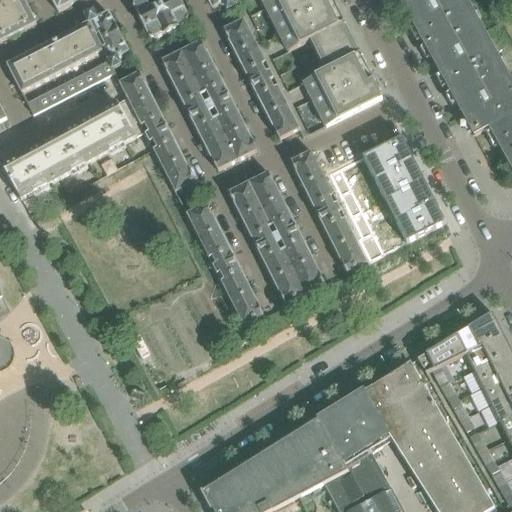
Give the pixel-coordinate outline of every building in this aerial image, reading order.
[(20,0),(0,0),(0,6),(2,10),(20,0)] [(36,25),(22,0),(20,0),(2,10),(15,37),(35,26),(36,27),(37,26),(36,25)] [(78,5),(75,0),(51,0),(58,14),(58,15),(59,15),(59,14),(78,5)] [(157,16),(155,11),(149,9),(145,0),(139,0),(136,2),(135,1),(133,8),(134,8),(138,16),(137,17),(144,31),(145,30),(157,25),(159,20),(163,18),(161,14),(157,16)] [(163,7),(165,3),(170,0),(145,0),(149,9),(155,11),(157,16),(161,14),(158,10),(163,7)] [(188,18),(184,10),(179,0),(170,0),(165,3),(163,7),(158,10),(161,14),(164,13),(167,19),(173,20),(178,29),(186,25),(188,19),(188,18)] [(235,9),(231,0),(207,0),(213,11),(220,7),(222,9),(225,10),(226,9),(228,13),(235,9)] [(260,0),(266,12),(290,0),(260,0)] [(353,43),(336,10),(331,0),(290,0),(266,12),(288,55),(310,44),(318,61),(353,43)] [(475,18),(465,0),(397,0),(423,47),(475,18)] [(0,44),(15,37),(2,10),(0,10),(0,44)] [(164,37),(177,30),(178,30),(178,29),(173,20),(167,19),(164,13),(161,14),(163,18),(159,20),(157,25),(145,30),(149,38),(149,39),(156,41),(156,40),(164,36),(164,37)] [(119,35),(115,28),(108,16),(102,19),(100,17),(97,17),(95,17),(93,14),(85,18),(89,26),(99,45),(119,35)] [(500,65),(489,44),(475,18),(423,47),(448,93),(500,65)] [(257,50),(242,23),(224,32),(229,43),(230,43),(238,60),(257,50)] [(105,55),(99,45),(89,26),(68,37),(82,66),(105,55)] [(128,54),(122,42),(119,35),(99,45),(105,55),(110,65),(109,65),(112,72),(121,68),(119,65),(121,63),(122,60),(121,58),(128,54)] [(82,66),(68,37),(48,47),(62,76),(82,66)] [(382,102),(373,84),(353,43),(318,61),(325,74),(303,85),(312,102),(326,130),(382,102)] [(215,72),(206,55),(207,55),(201,44),(182,54),(196,82),(215,72)] [(62,76),(48,47),(27,57),(42,86),(62,76)] [(265,66),(257,50),(238,60),(252,87),(271,78),(265,66)] [(196,82),(182,54),(162,64),(167,75),(168,75),(177,92),(196,82)] [(42,86),(27,57),(8,67),(7,67),(8,68),(22,95),(21,95),(22,96),(42,86)] [(115,77),(112,72),(109,65),(98,70),(104,82),(115,77)] [(511,116),(511,85),(500,65),(448,93),(474,139),(489,131),(488,129),(511,116)] [(229,99),(215,72),(196,82),(210,108),(229,99)] [(96,86),(90,74),(80,79),(87,91),(96,86)] [(153,104),(144,87),(145,86),(139,75),(119,86),(127,101),(134,115),(153,104)] [(284,103),(274,82),(271,78),(252,87),(265,113),(284,103)] [(210,108),(196,82),(177,92),(190,118),(210,108)] [(78,95),(72,83),(63,88),(69,100),(78,95)] [(60,105),(54,92),(45,97),(51,109),(60,105)] [(242,125),(229,99),(210,108),(223,135),(242,125)] [(42,114),(35,101),(27,105),(33,118),(42,114)] [(144,136),(134,115),(127,101),(118,106),(79,128),(97,162),(136,141),(136,140),(144,136)] [(299,133),(284,103),(265,113),(275,131),(274,131),(280,143),(299,133)] [(167,132),(153,104),(134,115),(144,136),(147,141),(167,132)] [(223,135),(210,108),(190,118),(203,145),(223,135)] [(511,116),(488,129),(489,131),(511,173),(511,116)] [(257,154),(252,143),(251,143),(242,125),(223,135),(238,164),(257,154)] [(97,162),(79,128),(41,148),(59,182),(97,162)] [(181,158),(167,132),(147,141),(161,168),(181,158)] [(238,164),(223,135),(203,145),(213,163),(212,163),(218,174),(238,164)] [(402,140),(363,160),(373,182),(413,162),(402,140)] [(59,182),(41,148),(3,169),(21,203),(59,182)] [(325,183),(315,162),(311,154),(291,164),(296,175),(297,175),(305,193),(325,183)] [(195,186),(190,175),(189,175),(181,158),(161,168),(175,196),(195,186)] [(413,162),(373,182),(384,203),(424,183),(413,162)] [(282,204),(273,187),(274,187),(268,175),(249,185),(263,214),(282,204)] [(339,211),(325,183),(305,193),(320,220),(339,211)] [(424,183),(384,203),(395,224),(434,205),(424,183)] [(263,214),(249,185),(229,195),(234,206),(235,206),(244,224),(263,214)] [(296,231),(282,204),(263,214),(277,241),(296,231)] [(434,205),(395,224),(406,246),(445,226),(434,205)] [(221,236),(211,218),(212,218),(206,207),(186,217),(201,246),(221,236)] [(353,237),(339,211),(320,220),(333,247),(353,237)] [(277,241),(263,214),(244,224),(257,251),(277,241)] [(310,258),(296,231),(277,241),(290,268),(310,258)] [(234,263),(221,236),(201,246),(215,273),(234,263)] [(367,266),(353,237),(333,247),(342,265),(347,276),(367,266)] [(290,268),(277,241),(257,251),(271,278),(290,268)] [(325,287),(319,276),(310,258),(290,268),(305,297),(325,287)] [(248,290),(234,263),(215,273),(229,300),(248,290)] [(305,297),(290,268),(271,278),(280,296),(285,307),(305,297)] [(263,319),(257,307),(248,290),(229,300),(243,329),(263,319)] [(504,339),(494,321),(488,319),(456,339),(465,358),(504,339)] [(465,358),(456,339),(422,360),(432,375),(465,358)] [(474,374),(511,355),(504,339),(465,358),(474,374)] [(0,374),(2,375),(6,373),(9,370),(12,366),(14,361),(14,356),(13,349),(10,346),(6,342),(1,340),(0,340),(0,374)] [(482,391),(511,376),(511,355),(474,374),(482,391)] [(463,457),(459,450),(460,450),(458,448),(454,442),(455,442),(454,440),(453,440),(449,434),(450,433),(449,432),(448,432),(445,425),(444,423),(444,424),(440,417),(441,417),(439,415),(435,409),(436,409),(435,407),(434,407),(430,401),(431,400),(430,398),(429,399),(411,366),(362,396),(392,444),(393,446),(394,446),(398,452),(397,452),(398,454),(399,454),(403,460),(402,460),(403,462),(404,462),(408,468),(407,468),(408,470),(409,470),(413,476),(412,477),(413,478),(414,478),(418,484),(417,485),(419,486),(423,492),(422,493),(424,494),(428,500),(428,501),(429,502),(433,508),(433,509),(434,510),(435,511),(494,511),(483,491),(482,489),(482,490),(478,483),(479,483),(477,481),(473,475),(474,475),(473,473),(472,473),(468,467),(469,466),(468,464),(467,465),(464,458),(463,456),(463,457)] [(449,387),(443,376),(435,381),(441,392),(449,387)] [(491,409),(511,397),(511,376),(482,391),(491,409)] [(455,397),(449,387),(441,392),(447,402),(455,397)] [(380,452),(392,444),(362,396),(350,404),(319,423),(349,476),(323,490),(334,511),(355,511),(390,493),(371,457),(380,452)] [(499,426),(511,419),(511,397),(491,409),(499,426)] [(469,420),(462,410),(454,414),(461,426),(469,420)] [(508,443),(511,440),(511,419),(499,426),(508,443)] [(475,431),(469,420),(461,426),(467,436),(475,431)] [(305,511),(301,502),(323,490),(349,476),(319,423),(204,495),(214,511),(305,511)] [(488,453),(482,443),(473,448),(479,459),(488,453)] [(494,464),(488,453),(479,459),(485,469),(494,464)] [(507,487),(501,476),(492,481),(499,492),(507,487)] [(511,498),(511,495),(507,487),(499,492),(505,503),(511,498)] [(401,511),(402,511),(391,492),(390,493),(355,511),(401,511)]
